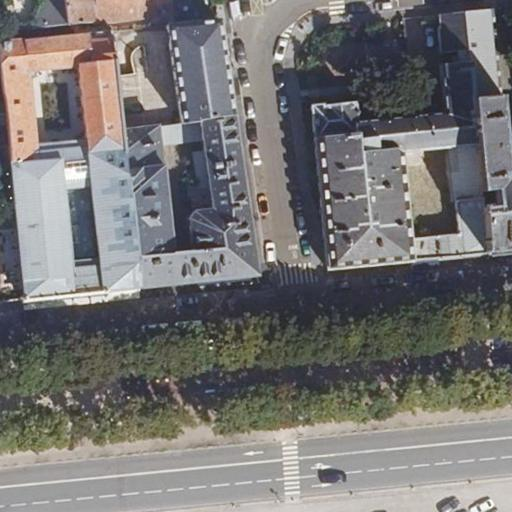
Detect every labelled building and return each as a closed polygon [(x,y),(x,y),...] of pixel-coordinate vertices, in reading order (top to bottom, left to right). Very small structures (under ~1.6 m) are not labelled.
[(32,29),(64,26),(58,0),(37,0),(42,2),(32,29)] [(58,0),(64,26),(169,14),(168,0),(58,0)] [(511,155),(505,156),(500,96),(499,96),(491,9),(463,12),(483,254),(511,250),(511,155)] [(355,124),(353,102),(311,106),(325,268),(445,257),(483,254),(463,12),(438,15),(439,25),(437,27),(440,54),(457,52),(459,64),(439,66),(444,115),(355,124)] [(90,188),(97,260),(81,261),(86,294),(137,289),(121,132),(110,31),(0,42),(0,65),(22,301),(71,296),(67,262),(61,192),(90,188)] [(179,126),(197,124),(233,120),(221,40),(168,46),(179,126)] [(233,120),(197,124),(199,141),(200,149),(194,150),(195,155),(188,156),(193,190),(189,191),(189,197),(188,197),(190,214),(187,221),(191,252),(195,283),(256,277),(233,120)] [(179,126),(156,128),(158,146),(199,141),(197,124),(179,126)] [(156,128),(121,132),(137,289),(176,285),(172,253),(158,146),(156,128)] [(172,253),(176,285),(185,284),(195,283),(191,252),(172,253)] [(71,296),(86,294),(81,261),(67,262),(71,296)]
